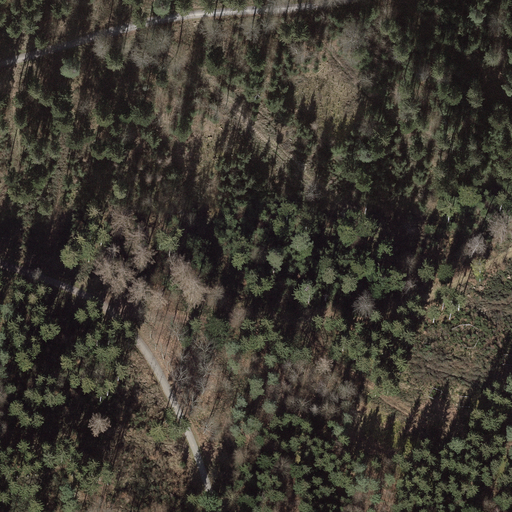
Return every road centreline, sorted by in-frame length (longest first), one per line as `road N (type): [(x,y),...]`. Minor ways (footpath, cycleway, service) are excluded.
road 1 (track): [(128,306),(277,330),(391,321),(511,265)]
road 2 (track): [(332,0),(143,26),(0,66)]
road 3 (track): [(226,511),(167,360),(128,306)]
road 4 (track): [(0,253),(128,306)]
